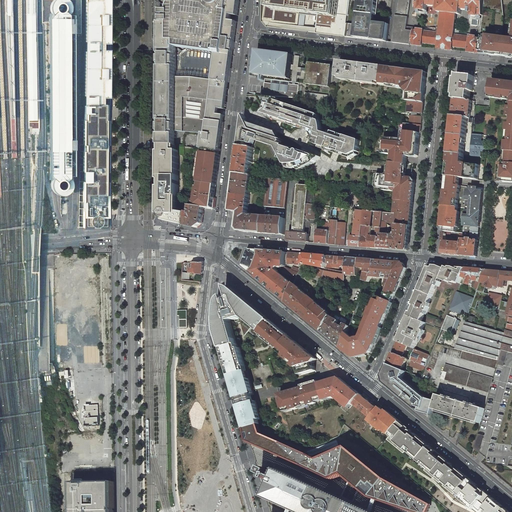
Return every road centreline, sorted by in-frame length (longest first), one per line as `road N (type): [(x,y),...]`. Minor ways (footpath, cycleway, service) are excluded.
road 1 (residential): [(211,254),(201,341),(251,511)]
road 2 (secondary): [(132,233),(133,16)]
road 3 (residential): [(422,257),(216,237)]
road 4 (residential): [(246,33),(216,237)]
road 5 (secondary): [(211,254),(369,383)]
road 6 (residential): [(246,33),(445,59)]
road 7 (residential): [(422,257),(445,59)]
road 8 (secondary): [(369,383),(511,502)]
road 9 (residential): [(132,243),(133,394)]
road 10 (residential): [(369,383),(422,257)]
